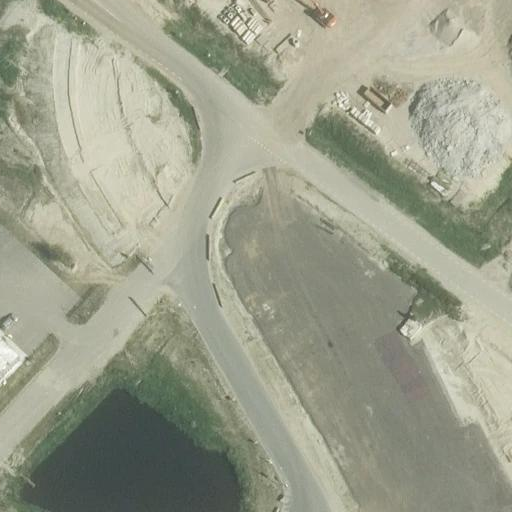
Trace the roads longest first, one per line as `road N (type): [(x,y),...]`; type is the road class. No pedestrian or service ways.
road 1 (unclassified): [(318,511),(168,252)]
road 2 (unclassified): [(97,0),(85,68),(95,111),(168,252)]
